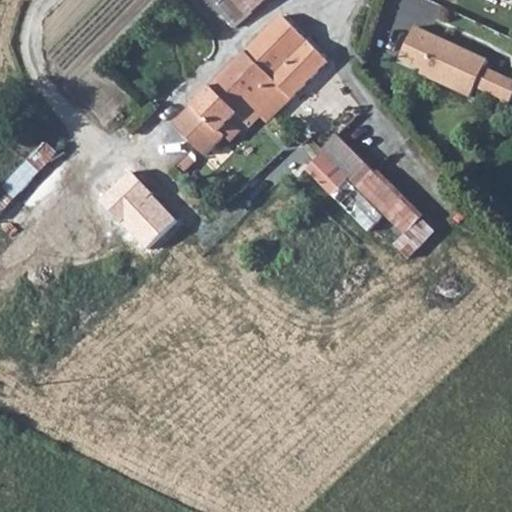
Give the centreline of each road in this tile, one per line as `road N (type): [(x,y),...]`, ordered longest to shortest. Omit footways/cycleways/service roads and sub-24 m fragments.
road 1 (residential): [(291,0),(136,151)]
road 2 (residential): [(331,0),(331,39),(363,104),(430,175)]
